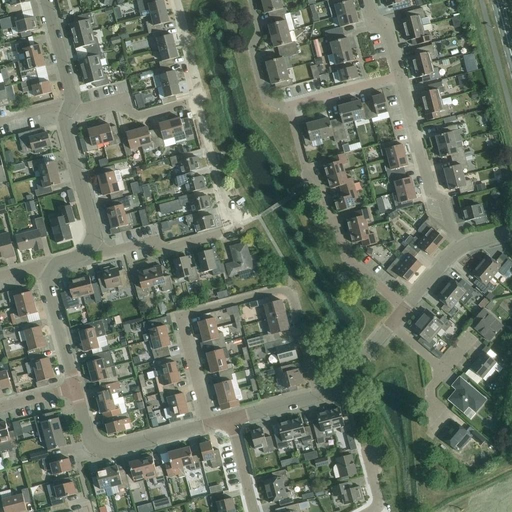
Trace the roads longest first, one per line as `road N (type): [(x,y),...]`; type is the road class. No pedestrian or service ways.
road 1 (residential): [(320,395),(291,297),(277,290),(187,313),(182,323),(208,426)]
road 2 (residential): [(93,247),(110,254),(154,242),(171,250),(239,231),(201,100)]
road 3 (residential): [(405,308),(344,255),(319,187),(309,180),(288,106)]
road 4 (residential): [(462,244),(445,201),(433,194),(400,75)]
road 5 (residential): [(93,247),(97,234),(63,121),(66,108)]
road 6 (residential): [(201,100),(140,117),(124,102),(66,108)]
road 7 (residential): [(288,106),(262,97),(252,50),(260,30),(254,0)]
road 8 (residential): [(88,441),(125,447),(208,426)]
